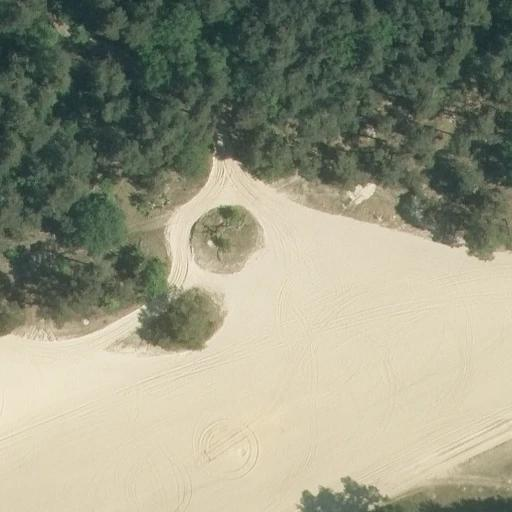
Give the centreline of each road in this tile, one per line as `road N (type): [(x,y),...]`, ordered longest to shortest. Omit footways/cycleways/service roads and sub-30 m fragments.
road 1 (track): [(511,96),(370,140),(252,194),(430,457)]
road 2 (track): [(511,271),(337,227),(252,194),(190,98),(73,36),(45,0)]
road 3 (track): [(0,343),(139,395),(298,342),(508,292)]
road 4 (track): [(24,353),(77,347),(137,322),(187,277),(177,246),(195,208),(242,181)]
road 5 (track): [(511,413),(328,511)]
road 6 (track): [(139,395),(0,450)]
